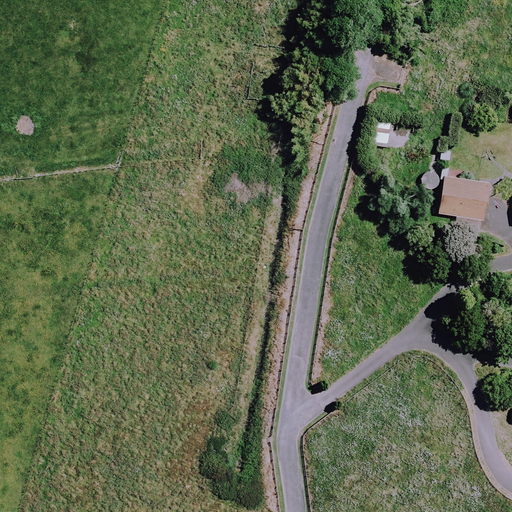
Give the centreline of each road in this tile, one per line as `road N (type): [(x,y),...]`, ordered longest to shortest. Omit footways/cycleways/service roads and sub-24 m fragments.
road 1 (unknown): [(291,456),(323,246),(384,0)]
road 2 (unknown): [(291,456),(439,334)]
